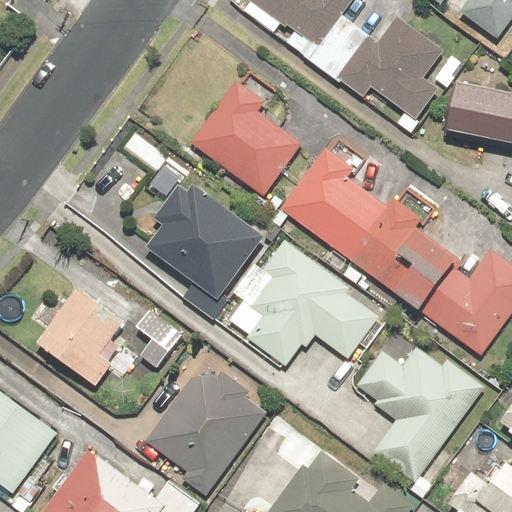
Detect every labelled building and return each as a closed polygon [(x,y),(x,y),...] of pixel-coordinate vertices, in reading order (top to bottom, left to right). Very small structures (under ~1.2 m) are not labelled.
[(246,0),(245,3),(255,10),(257,12),(276,25),(315,53),(352,0),(246,0)] [(429,0),(441,9),(447,0),(429,0)] [(511,0),(471,0),(459,16),(499,46),(511,28),(511,0)] [(417,126),(441,95),(423,82),(439,61),(394,27),(378,48),(368,40),(336,82),(363,103),(371,92),(417,126)] [(452,58),(434,81),(447,91),(465,67),(452,58)] [(191,147),(263,200),(302,148),(256,114),(263,106),(236,86),(191,147)] [(511,94),(454,86),(446,139),(511,149),(511,94)] [(324,151),(280,210),(479,361),(511,317),(511,268),(492,253),(472,280),(413,235),(422,224),(393,203),(385,214),(343,182),(351,171),(324,151)] [(187,197),(176,189),(151,222),(161,231),(144,253),(217,308),(265,245),(192,190),(187,197)] [(348,364),(383,318),(284,243),(226,320),(289,367),(312,337),(348,364)] [(69,306),(53,295),(36,320),(48,329),(34,350),(94,393),(124,350),(111,341),(122,326),(77,294),(69,306)] [(151,311),(135,332),(150,344),(138,360),(156,374),(184,336),(151,311)] [(372,454),(415,486),(487,388),(448,360),(441,369),(415,350),(402,369),(382,354),(356,389),(376,404),(374,407),(395,423),(372,454)] [(181,481),(206,499),(266,417),(245,401),(249,395),(221,375),(217,381),(201,369),(145,446),(185,476),(181,481)] [(0,487),(14,497),(10,503),(22,511),(27,511),(42,492),(26,480),(58,435),(0,393),(0,487)] [(44,511),(196,511),(199,508),(165,485),(154,501),(86,453),(44,511)] [(511,511),(511,466),(508,463),(488,490),(472,478),(449,509),(453,511),(511,511)] [(409,511),(415,504),(407,499),(386,484),(366,511),(356,511),(328,492),(317,507),(288,486),(270,511),(409,511)]
